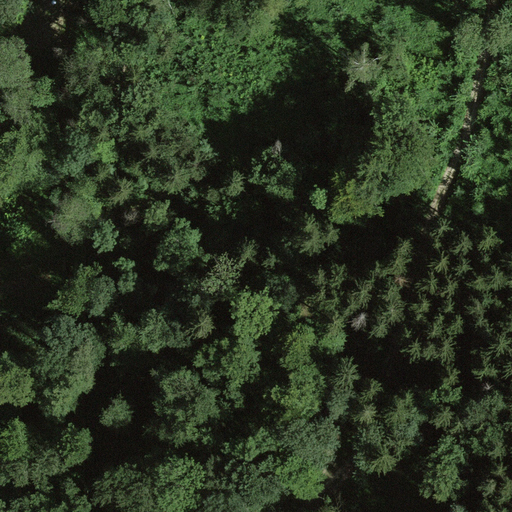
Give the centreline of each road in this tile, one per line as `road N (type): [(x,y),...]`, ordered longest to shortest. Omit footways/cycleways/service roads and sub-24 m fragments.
road 1 (track): [(333,487),(365,447),(402,311),(462,147),(492,0)]
road 2 (track): [(250,149),(272,188),(331,406),(333,487)]
